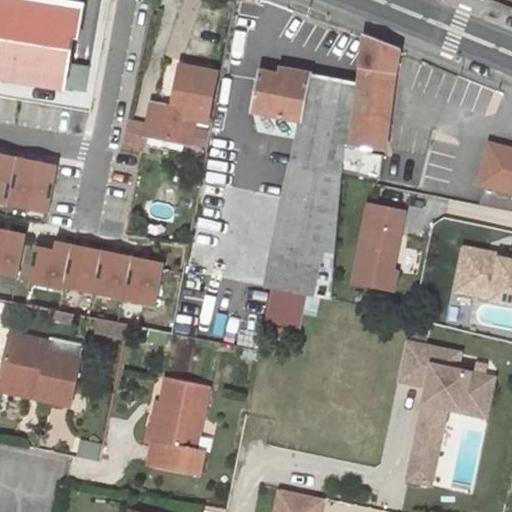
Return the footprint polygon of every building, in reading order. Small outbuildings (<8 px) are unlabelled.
[(12,0),(0,0),(0,78),(86,93),(90,67),(81,65),(69,63),(78,10),(12,0)] [(384,150),(400,52),(365,38),(358,84),(350,146),(384,150)] [(179,68),(211,75),(212,66),(181,59),(179,68)] [(207,122),(216,76),(211,75),(179,68),(170,109),(152,105),(146,136),(189,145),(194,121),(207,122)] [(282,118),(300,121),(301,122),(311,75),(280,69),(279,75),(261,72),(254,112),(260,113),(282,118)] [(296,140),(343,145),(350,146),(358,84),(311,75),(301,122),(300,121),(296,140)] [(282,118),(260,113),(257,128),(279,132),(282,118)] [(122,146),(138,152),(141,139),(124,134),(122,146)] [(0,183),(8,138),(0,136),(0,183)] [(328,300),(343,145),(296,140),(266,286),(328,300)] [(511,212),(511,150),(495,146),(479,206),(511,212)] [(392,271),(405,211),(368,204),(352,285),(393,293),(397,272),(392,271)] [(177,299),(186,253),(125,241),(125,239),(92,233),(75,314),(82,315),(89,316),(96,318),(126,323),(150,328),(157,296),(177,299)] [(465,248),(464,254),(499,261),(499,259),(501,259),(502,255),(465,248)] [(511,261),(499,259),(499,261),(464,254),(456,291),(492,298),(491,300),(511,304),(511,261)] [(89,316),(82,315),(81,324),(87,326),(89,316)] [(126,323),(96,318),(94,329),(123,335),(126,323)] [(170,341),(171,332),(157,329),(155,338),(170,341)] [(38,386),(36,396),(71,404),(79,360),(48,353),(49,343),(11,335),(2,379),(38,386)] [(461,355),(407,344),(399,382),(428,388),(417,439),(439,444),(447,410),(463,414),(465,403),(489,408),(495,380),(457,372),(461,355)] [(256,359),(257,351),(244,348),(242,356),(256,359)] [(38,386),(2,379),(0,388),(0,389),(36,396),(38,386)] [(194,451),(208,388),(165,380),(160,403),(155,429),(151,428),(149,427),(146,441),(153,443),(149,462),(199,472),(203,453),(194,451)] [(155,429),(160,403),(156,402),(151,428),(155,429)] [(486,419),(489,408),(465,403),(463,414),(486,419)] [(322,511),(325,498),(282,489),(277,511),(322,511)] [(139,511),(166,511),(168,509),(141,503),(139,511)]
